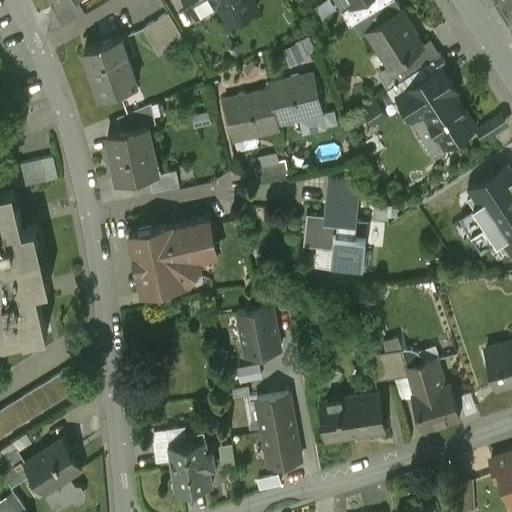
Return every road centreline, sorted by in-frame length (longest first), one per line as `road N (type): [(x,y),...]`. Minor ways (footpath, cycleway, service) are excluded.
road 1 (residential): [(15,0),(65,109),(91,213),(125,511)]
road 2 (residential): [(511,421),(225,511)]
